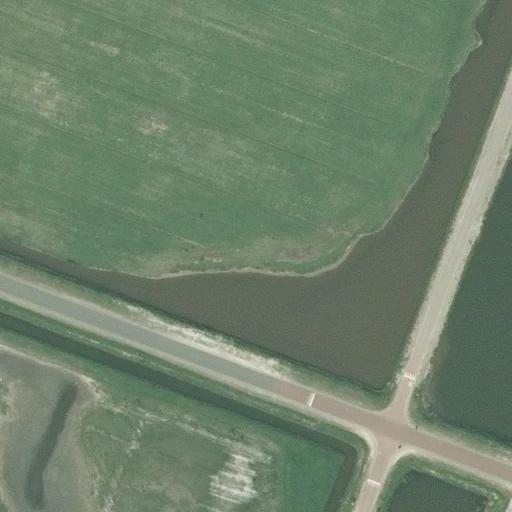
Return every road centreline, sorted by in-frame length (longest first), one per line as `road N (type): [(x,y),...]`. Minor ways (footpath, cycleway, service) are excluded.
road 1 (tertiary): [(392,430),(0,282)]
road 2 (tertiary): [(511,474),(392,430)]
